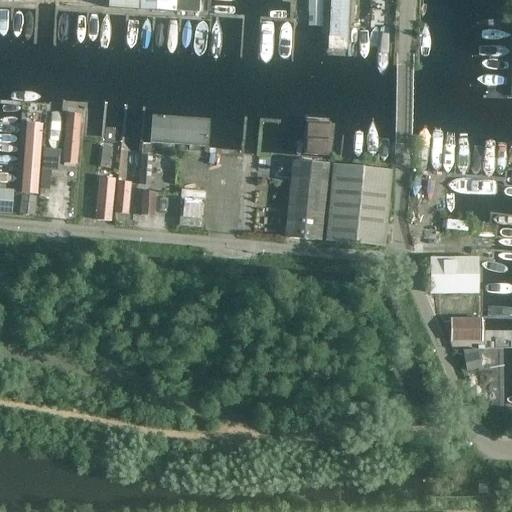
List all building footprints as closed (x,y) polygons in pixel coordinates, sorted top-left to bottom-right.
[(198,15),(198,0),(0,0),(0,3),(11,4),(11,0),(107,0),(107,9),(108,9),(137,11),(137,12),(198,15)] [(322,12),(321,0),(308,0),(308,12),(322,12)] [(339,40),(340,41),(342,39),(343,36),(344,34),(344,33),(345,30),(342,0),(332,0),(334,32),(335,35),(336,37),(338,39),(339,40)] [(75,165),(79,116),(66,115),(62,164),(75,165)] [(210,121),(145,116),(144,141),(209,147),(210,121)] [(323,157),(324,125),(307,124),(306,156),(323,157)] [(36,195),(41,126),(26,125),(21,194),(36,195)] [(109,159),(110,149),(102,148),(101,158),(109,159)] [(149,187),(151,158),(140,157),(138,186),(149,187)] [(383,247),(390,171),(332,165),(328,212),(322,211),(327,166),(292,162),(284,239),(319,241),(320,230),(326,230),(325,242),(383,247)] [(45,182),(45,173),(41,173),(39,190),(48,191),(49,183),(45,182)] [(110,222),(113,181),(99,179),(95,224),(104,225),(104,221),(110,222)] [(127,215),(129,185),(117,184),(114,214),(127,215)] [(0,213),(10,215),(12,192),(0,191),(0,213)] [(162,213),(164,196),(154,196),(154,194),(142,193),(140,217),(153,217),(153,213),(162,213)] [(32,216),(35,198),(21,196),(19,215),(32,216)] [(476,315),(476,263),(476,259),(430,260),(430,295),(439,295),(439,315),(476,315),(476,319),(480,319),(480,315),(476,315)] [(479,342),(479,321),(451,320),(451,342),(479,342)] [(494,366),(491,351),(480,354),(479,351),(463,351),(467,372),(494,366)] [(450,396),(448,390),(442,393),(444,398),(450,396)]
